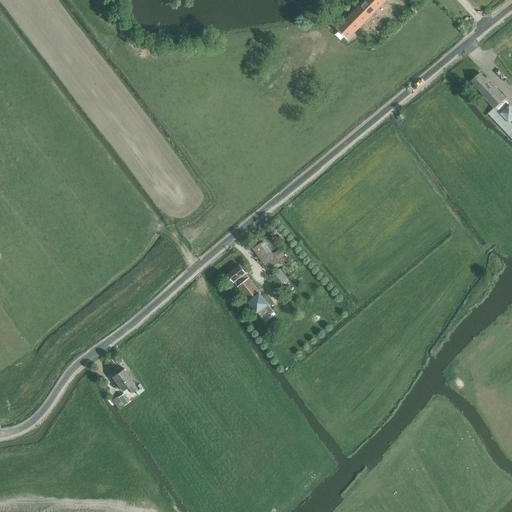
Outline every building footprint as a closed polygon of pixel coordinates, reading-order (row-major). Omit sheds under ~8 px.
[(364,0),(337,28),(348,38),(386,0),(364,0)] [(471,81),(484,95),(483,96),(494,108),(488,114),(511,138),(511,107),(510,105),(505,99),(494,86),(493,87),(480,73),(471,81)] [(275,231),(271,226),(267,230),(271,235),(275,231)] [(265,254),(266,253),(261,246),(255,250),(269,268),(273,265),(265,254)] [(279,249),(273,254),(278,261),(284,256),(279,249)] [(239,265),(228,274),(257,312),(265,322),(276,314),(269,305),(260,293),(239,265)] [(280,269),(270,276),(278,286),(287,278),(280,269)] [(112,377),(122,391),(128,387),(132,393),(137,390),(133,384),(133,383),(123,369),(112,377)] [(118,397),(124,405),(130,401),(124,393),(118,397)] [(118,397),(113,401),(118,409),(124,405),(118,397)]
